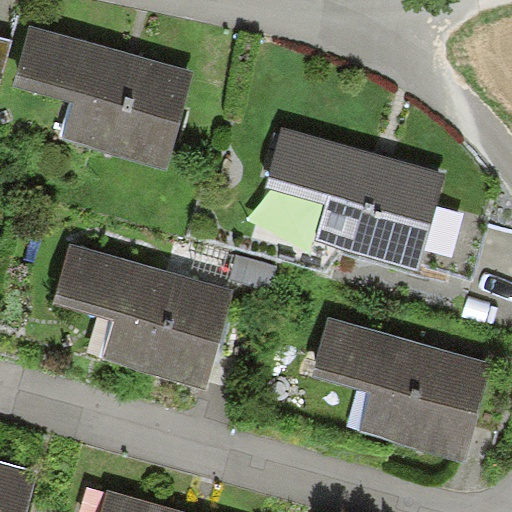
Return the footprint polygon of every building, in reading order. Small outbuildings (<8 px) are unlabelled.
[(196,62),(34,12),(15,75),(66,90),(56,123),(167,156),(196,62)] [(0,73),(12,34),(0,30),(0,73)] [(452,156),(286,114),(270,176),(326,189),(316,230),(427,258),(452,156)] [(238,280),(72,228),(55,284),(112,302),(101,338),(209,372),(238,280)] [(492,353),(327,303),(309,359),(361,375),(348,417),(461,452),(492,353)] [(339,419),(350,389),(317,377),(306,407),(339,419)] [(29,511),(44,454),(0,442),(0,511),(29,511)] [(228,511),(89,466),(75,508),(86,511),(228,511)]
